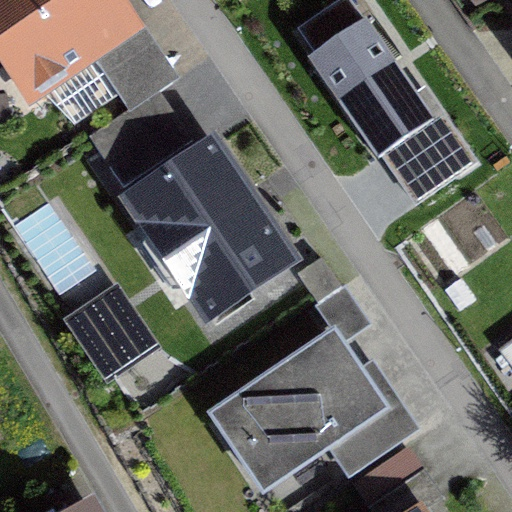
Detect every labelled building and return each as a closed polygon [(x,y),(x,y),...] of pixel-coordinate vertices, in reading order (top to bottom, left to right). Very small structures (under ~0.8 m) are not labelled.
[(115,0),(0,0),(0,43),(32,92),(132,24),(115,0)] [(364,21),(309,59),(377,159),(433,121),(364,21)] [(89,138),(123,187),(191,141),(158,91),(89,138)] [(449,122),(431,135),(459,176),(477,163),(449,122)] [(210,146),(131,200),(153,232),(172,231),(196,265),(188,283),(209,315),(288,262),(256,213),(248,219),(235,200),(243,195),(210,146)] [(317,303),(341,287),(321,258),(297,274),(317,303)] [(368,324),(343,287),(322,301),(348,338),(368,324)] [(145,342),(117,301),(79,326),(107,367),(145,342)] [(511,339),(499,349),(511,365),(511,339)] [(232,408),(277,474),(376,407),(331,341),(232,408)] [(417,511),(418,511),(436,500),(403,452),(355,484),(373,511),(417,511)]
